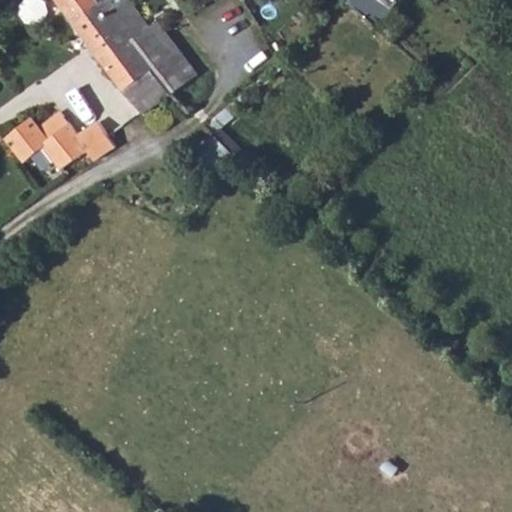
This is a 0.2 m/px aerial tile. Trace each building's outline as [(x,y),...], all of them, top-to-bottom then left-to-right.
[(95,0),(55,0),(145,116),(171,94),(135,51),(113,24),(101,8),(95,0)] [(119,0),(110,0),(101,8),(113,24),(129,12),(119,0)] [(353,0),(346,8),(361,21),(380,1),(393,13),(404,0),(353,0)] [(129,12),(113,24),(135,51),(149,40),(129,12)] [(149,40),(135,51),(171,94),(174,97),(209,66),(173,22),(149,40)] [(73,127),(62,112),(14,147),(25,162),(45,148),(62,171),(89,154),(95,164),(116,149),(99,125),(79,138),(72,128),(73,127)] [(210,138),(193,155),(217,179),(224,177),(228,176),(231,172),(232,164),(230,159),(210,138)] [(168,162),(140,197),(187,233),(213,199),(168,162)]
